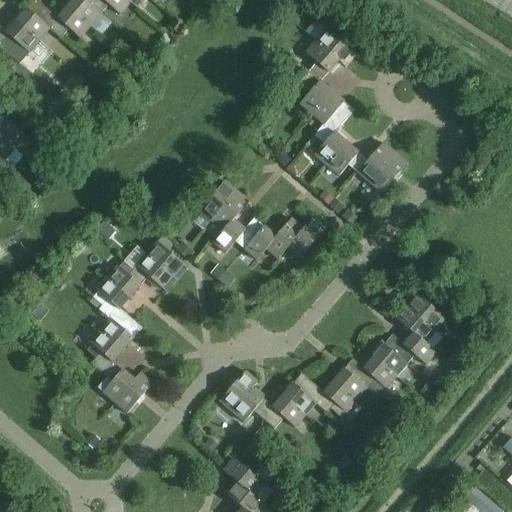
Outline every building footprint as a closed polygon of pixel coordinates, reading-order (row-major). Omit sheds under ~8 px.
[(72,0),(66,8),(89,28),(99,16),(88,6),(92,0),(72,0)] [(118,16),(129,3),(124,0),(92,0),(88,6),(99,16),(107,7),(118,16)] [(55,21),(55,20),(33,1),(14,23),(38,43),(48,31),(48,30),(55,21)] [(78,40),(89,28),(66,8),(55,20),(55,21),(48,30),(48,31),(59,41),(67,31),(78,40)] [(168,28),(179,36),(185,28),(174,20),(168,28)] [(27,55),(38,43),(14,23),(5,34),(4,35),(5,36),(0,40),(0,50),(7,56),(16,46),(27,55)] [(337,62),(337,63),(343,68),(354,56),(324,30),(314,42),(337,62)] [(319,83),(337,63),(337,62),(314,42),(303,55),(314,64),(306,73),(318,83),(319,83)] [(330,93),(319,83),(318,83),(306,73),(296,84),(308,94),(298,105),(310,116),(330,93)] [(332,133),(333,134),(352,112),(330,93),(310,116),(322,125),(322,126),(323,126),(332,133)] [(0,139),(13,150),(23,137),(0,117),(0,139)] [(345,144),(333,134),(332,133),(323,126),(322,126),(322,125),(312,136),(322,145),(313,156),(325,166),(345,144)] [(0,160),(2,162),(13,150),(0,139),(0,160)] [(356,174),(366,162),(345,144),(325,166),(338,177),(347,166),(356,174)] [(368,184),(394,154),(381,144),(366,162),(356,174),(368,184)] [(394,154),(368,184),(380,195),(406,165),(394,154)] [(209,223),(235,192),(223,182),(197,212),(209,223)] [(232,221),(248,203),(235,192),(209,223),(221,233),(232,221)] [(275,238),(253,219),(243,231),(244,231),(244,232),(253,239),(243,251),(255,262),(265,251),(264,250),(275,238)] [(286,249),(287,250),(299,260),(324,230),(311,219),(302,230),(286,249)] [(302,230),(290,220),(275,238),(264,250),(265,251),(277,261),(287,250),(286,249),(302,230)] [(243,231),(232,221),(221,233),(212,244),(224,255),(234,244),(243,251),(253,239),(244,232),(244,231),(243,231)] [(145,255),(175,281),(185,269),(155,243),(145,255)] [(165,294),(175,281),(145,255),(134,268),(147,278),(165,294)] [(147,278),(134,268),(131,271),(122,264),(117,269),(115,268),(105,280),(128,300),(147,278)] [(118,312),(119,311),(128,300),(105,280),(94,292),(97,295),(94,299),(102,306),(96,312),(108,322),(109,320),(109,321),(118,312)] [(404,307),(435,333),(445,321),(414,294),(404,307)] [(424,345),(425,344),(435,333),(404,307),(393,319),(411,335),(412,334),(424,345)] [(99,332),(122,353),(141,330),(119,311),(118,312),(109,321),(109,320),(108,322),(99,332)] [(112,364),(122,353),(99,332),(88,345),(91,348),(87,353),(95,359),(90,366),(101,375),(111,363),(112,364)] [(436,353),(425,344),(424,345),(412,334),(411,335),(402,346),(403,346),(395,355),(406,365),(414,357),(425,366),(436,353)] [(403,346),(402,346),(391,336),(373,358),(396,378),(406,365),(395,355),(403,346)] [(378,399),(396,378),(373,358),(363,370),(363,371),(355,380),(366,389),(378,399)] [(363,371),(363,370),(351,360),(332,383),(355,402),(366,389),(355,380),(363,371)] [(133,382),(133,381),(112,364),(111,363),(101,375),(106,380),(97,390),(102,394),(101,395),(113,405),(133,382)] [(250,390),(250,391),(256,384),(243,373),(218,403),(230,413),(250,390)] [(133,382),(113,405),(126,416),(152,385),(139,374),(133,381),(133,382)] [(323,394),(322,394),(300,375),(281,397),(305,417),(314,406),(314,405),(323,394)] [(345,414),(355,402),(332,383),(322,394),(323,394),(314,405),(314,406),(325,415),(330,409),(341,419),(345,414)] [(271,409),(250,391),(250,390),(230,413),(243,424),(252,413),(261,421),(271,409)] [(294,429),(305,417),(281,397),(271,409),(261,421),(273,431),(282,419),(294,429)] [(252,498),(263,486),(232,460),(221,473),(232,482),(252,498)] [(259,511),(264,507),(252,498),(232,482),(222,494),(240,509),(241,509),(244,511),(259,511)] [(478,487),(457,511),(472,511),(487,495),(478,487)]
